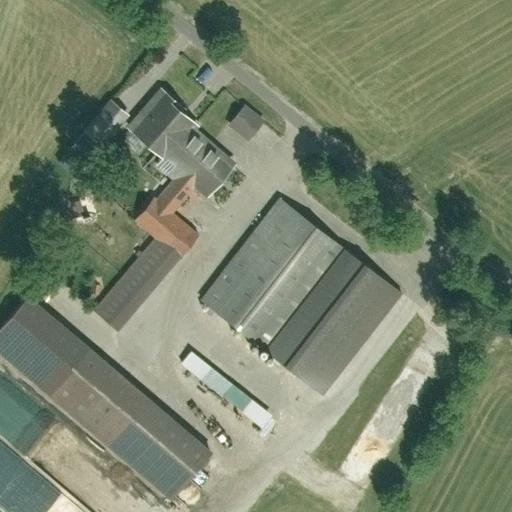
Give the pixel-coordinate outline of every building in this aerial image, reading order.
[(180,177),(161,200),(159,197),(135,226),(181,264),(206,234),(179,211),(195,192),(220,213),(258,169),(160,88),(125,131),(180,177)] [(241,111),(231,123),(251,139),(261,128),(241,111)] [(282,202),(202,305),(323,398),(403,296),(282,202)] [(29,275),(10,310),(37,324),(55,289),(29,275)] [(45,364),(69,384),(56,400),(177,504),(218,457),(97,353),(82,370),(58,349),(45,364)]
